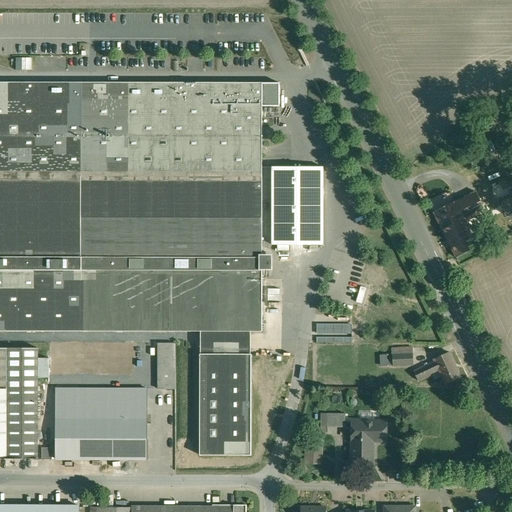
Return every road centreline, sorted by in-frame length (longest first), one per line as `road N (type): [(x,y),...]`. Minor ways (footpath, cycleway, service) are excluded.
road 1 (secondary): [(302,0),(511,427)]
road 2 (residential): [(0,480),(269,484)]
road 3 (residential): [(269,484),(490,485)]
road 4 (residential): [(303,344),(269,484)]
